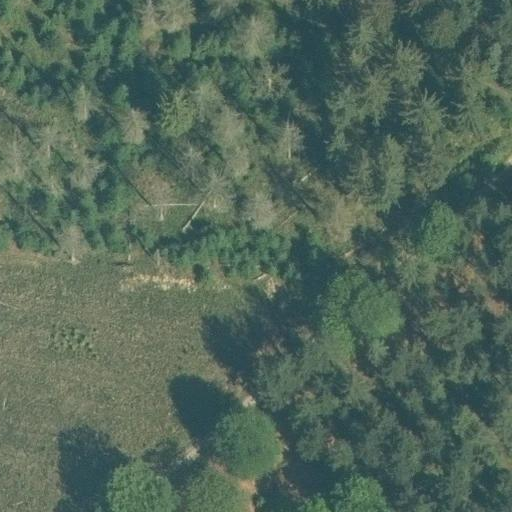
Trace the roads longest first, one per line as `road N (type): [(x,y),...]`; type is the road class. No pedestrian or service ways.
road 1 (track): [(146,511),(511,188)]
road 2 (track): [(511,81),(489,54),(321,0)]
